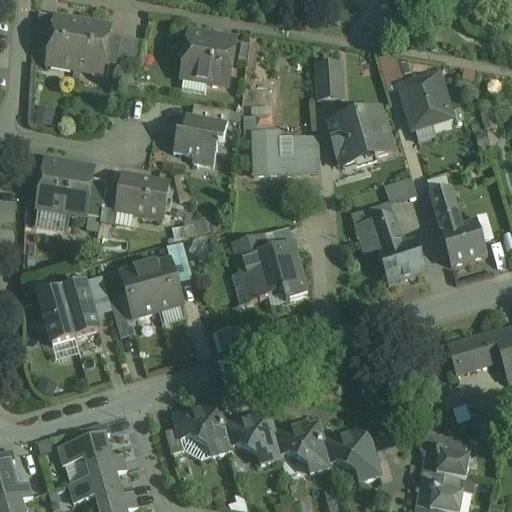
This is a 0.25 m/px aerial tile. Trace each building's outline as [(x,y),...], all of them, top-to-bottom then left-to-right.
[(36,36),(52,39),(56,19),(39,16),(36,36)] [(83,24),(56,19),(52,39),(47,68),(75,73),(83,24)] [(111,29),(83,24),(75,73),(102,78),(105,65),(110,37),(111,29)] [(236,43),(190,35),(182,80),(228,89),(236,43)] [(121,39),(110,37),(105,65),(116,67),(117,63),(121,39)] [(145,43),(121,39),(117,63),(141,67),(145,43)] [(342,67),(316,68),(318,105),(344,103),(342,67)] [(439,78),(399,90),(413,134),(452,122),(439,78)] [(230,114),(194,108),(192,120),(227,126),(230,114)] [(380,112),(329,127),(335,145),(335,144),(343,171),(393,157),(380,112)] [(192,120),(186,119),(182,138),(177,137),(173,156),(193,160),(192,166),(214,169),(218,146),(224,147),(227,126),(192,120)] [(268,119),(256,120),(256,130),(269,129),(268,119)] [(279,137),(253,138),(254,180),(308,178),(306,142),(291,142),(292,161),(281,162),(280,143),(279,137)] [(306,142),(308,178),(320,177),(319,141),(306,142)] [(291,142),(280,143),(281,162),(292,161),(291,142)] [(93,173),(46,165),(39,211),(85,219),(92,181),(93,173)] [(169,187),(122,179),(121,186),(116,215),(163,223),(169,187)] [(108,184),(92,181),(85,219),(101,222),(103,212),(108,184)] [(417,201),(411,181),(384,189),(390,207),(390,209),(417,201)] [(121,186),(108,184),(103,212),(116,215),(121,186)] [(462,231),(450,191),(430,197),(442,236),(441,237),(451,270),(487,259),(484,248),(491,246),(484,224),(462,231)] [(390,207),(352,219),(355,229),(372,224),(393,217),(390,209),(390,207)] [(393,217),(372,224),(378,244),(381,254),(378,255),(389,289),(427,277),(416,243),(402,247),(393,217)] [(355,229),(354,229),(361,250),(378,244),(372,224),(355,229)] [(264,239),(232,248),(248,307),(284,297),(286,306),(290,305),(289,302),(307,297),(293,249),(268,256),(264,239)] [(171,264),(177,286),(193,282),(183,246),(167,250),(171,264)] [(171,264),(146,271),(159,316),(184,309),(177,286),(171,264)] [(146,271),(121,278),(127,298),(134,323),(159,316),(146,271)] [(86,289),(94,319),(112,314),(109,303),(104,284),(86,289)] [(86,289),(63,296),(76,342),(99,336),(94,319),(86,289)] [(63,296),(39,303),(53,349),(76,342),(63,296)] [(134,323),(127,298),(109,303),(112,314),(120,341),(137,336),(134,323)] [(299,332),(295,320),(275,325),(279,338),(299,332)] [(242,349),(237,330),(213,336),(218,356),(242,349)] [(511,339),(503,342),(501,336),(449,351),(457,379),(502,365),(509,387),(511,386),(511,339)] [(57,387),(42,380),(36,393),(52,400),(57,387)] [(511,427),(503,398),(466,409),(471,425),(511,431),(511,427)] [(201,412),(174,419),(177,432),(180,444),(181,443),(191,440),(209,451),(212,460),(231,455),(231,452),(224,428),(219,412),(202,417),(201,412)] [(250,420),(224,428),(231,452),(240,449),(259,459),(261,469),(281,463),(280,460),(273,436),(268,420),(251,425),(250,420)] [(106,427),(83,433),(87,445),(106,440),(110,439),(106,427)] [(299,429),(273,436),(280,460),(290,457),(308,468),(311,477),(330,472),(329,469),(323,445),(318,429),(301,433),(299,429)] [(177,432),(165,435),(172,458),(184,455),(181,443),(180,444),(177,432)] [(349,437),(323,445),(329,469),(339,466),(357,476),(360,486),(380,480),(368,437),(350,442),(349,437)] [(468,446),(423,438),(420,454),(426,455),(426,453),(465,460),(468,446)] [(87,445),(59,453),(64,470),(86,464),(91,484),(92,485),(105,481),(101,467),(113,464),(106,440),(87,445)] [(465,460),(426,453),(426,455),(422,476),(466,483),(470,461),(465,460)] [(12,454),(0,457),(0,469),(11,466),(15,465),(12,454)] [(113,464),(101,467),(105,481),(117,478),(127,476),(123,461),(113,464)] [(0,469),(0,510),(11,508),(7,494),(18,491),(11,466),(0,469)] [(466,483),(422,476),(416,511),(418,511),(461,511),(464,497),(459,496),(461,483),(466,484),(466,483)] [(105,481),(92,485),(91,484),(69,490),(74,507),(96,501),(99,511),(113,511),(112,505),(123,502),(117,478),(105,481)] [(18,491),(7,494),(11,508),(22,504),(22,505),(33,502),(28,488),(18,491)] [(341,511),(336,493),(325,497),(328,511),(341,511)] [(123,502),(112,505),(113,511),(137,511),(133,499),(123,502)]
